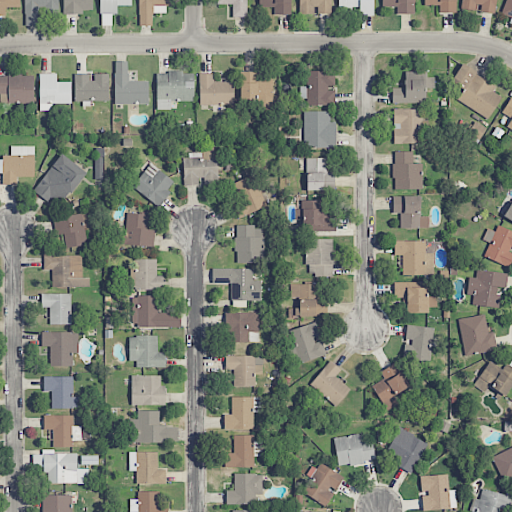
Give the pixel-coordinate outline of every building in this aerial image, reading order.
[(19,0),(0,0),(0,15),(6,16),(6,8),(20,8),(19,0)] [(58,0),(24,0),(24,26),(38,26),(38,7),(46,7),(46,14),(58,14),(58,0)] [(93,10),(93,0),(62,0),(63,14),(84,14),(83,10),(93,10)] [(117,14),(117,6),(131,6),(130,0),(99,0),(99,14),(117,14)] [(138,0),(139,26),(152,26),(152,13),(166,13),(166,6),(173,6),(172,0),(138,0)] [(217,0),(217,5),(233,5),(233,18),(247,17),(246,0),(217,0)] [(290,0),(259,0),(259,7),(273,8),(273,14),(291,15),(290,0)] [(298,0),(299,14),(315,14),(331,14),(331,0),(298,0)] [(373,0),(338,0),(338,10),(359,10),(360,16),(374,16),(373,0)] [(456,12),(456,0),(424,0),(424,5),(439,5),(439,13),(456,12)] [(462,0),(461,9),(477,11),(477,12),(495,14),(496,0),(462,0)] [(511,0),(506,0),(502,14),(511,17),(511,18),(510,25),(511,25),(511,0)] [(128,82),(128,61),(114,61),(115,104),(149,104),(148,81),(128,82)] [(457,101),(488,119),(501,97),(492,92),(496,85),(461,65),(451,81),(464,89),(457,101)] [(426,103),(425,89),(434,88),(434,77),(427,78),(427,71),(404,72),(405,88),(392,88),(392,104),(426,103)] [(272,106),(273,77),(257,77),(257,73),(241,72),(240,106),(272,106)] [(335,105),(334,88),(335,88),(334,72),(307,72),(307,106),(335,105)] [(157,110),(171,110),(171,102),(194,101),(194,73),(156,73),(157,110)] [(0,74),(0,103),(33,104),(34,76),(0,74)] [(40,111),(52,111),(52,104),(71,104),(71,82),(56,82),(56,74),(39,74),(40,111)] [(109,74),(92,74),(92,75),(75,74),(74,101),(108,102),(109,74)] [(234,82),(214,82),(214,74),(199,74),(199,105),(233,105),(234,82)] [(507,127),(511,130),(511,96),(501,113),(511,119),(507,127)] [(393,144),(417,144),(418,122),(425,122),(425,109),(394,109),(393,144)] [(335,122),(330,122),(330,111),(303,112),(304,148),(336,148),(335,122)] [(467,136),(479,142),(486,127),(473,122),(467,136)] [(34,146),(11,147),(11,156),(2,156),(2,185),(17,185),(17,177),(34,177),(34,146)] [(184,186),(201,185),(217,184),(216,149),(202,149),(203,158),(183,158),(184,186)] [(393,152),(394,190),(422,189),(422,163),(413,164),(413,152),(393,152)] [(86,171),(60,154),(34,192),(49,202),(51,200),(61,207),(86,171)] [(327,159),(306,158),(306,191),(335,191),(335,173),(327,173),(327,159)] [(95,180),(103,180),(103,161),(95,161),(95,180)] [(174,182),(151,163),(132,186),(158,208),(171,192),(168,189),(174,182)] [(267,207),(262,194),(264,193),(256,174),(228,185),(241,217),(267,207)] [(420,196),(392,196),(393,213),(400,213),(400,228),(428,228),(428,217),(420,217),(420,196)] [(336,231),(336,217),(326,217),(325,200),(301,201),(301,209),(295,210),(295,220),(304,220),(304,232),(336,231)] [(511,201),(503,216),(511,222),(511,201)] [(53,218),(56,235),(64,234),(67,248),(86,245),(84,228),(92,227),(90,213),(53,218)] [(154,229),(147,229),(148,214),(126,213),(125,246),(154,247),(154,229)] [(262,263),(263,227),(236,226),(235,263),(262,263)] [(511,231),(498,226),(495,232),(487,228),(482,240),(489,243),(484,257),(509,267),(511,259),(511,231)] [(333,239),(306,239),(306,276),(333,276),(333,239)] [(425,241),(394,241),(394,255),(402,255),(402,275),(434,275),(433,253),(425,254),(425,241)] [(51,287),(89,287),(89,278),(82,278),(82,255),(44,256),(44,270),(51,270),(51,287)] [(157,260),(136,259),(135,290),(164,290),(164,276),(156,276),(157,260)] [(232,284),(231,307),(246,308),(246,301),(261,301),(261,281),(252,281),(252,270),(213,268),(212,283),(232,284)] [(507,274),(476,270),(476,278),(469,277),(467,295),(474,296),(473,305),(497,308),(499,288),(506,288),(507,274)] [(429,313),(429,308),(437,308),(437,296),(427,297),(427,287),(407,288),(407,282),(394,283),(394,298),(406,298),(407,313),(429,313)] [(290,285),(290,298),(298,297),(298,308),(288,308),(288,317),(319,316),(318,284),(290,285)] [(50,325),(71,324),(70,294),(41,295),(41,308),(49,308),(50,325)] [(181,313),(157,313),(157,296),(132,296),(132,328),(181,327),(181,313)] [(259,342),(258,313),(229,313),(230,343),(259,342)] [(465,356),(497,351),(493,332),(488,333),(484,315),(459,320),(465,356)] [(291,330),(301,363),(326,355),(316,322),(291,330)] [(433,328),(406,325),(405,342),(404,342),(403,359),(430,362),(433,328)] [(78,333),(42,332),(41,347),(50,347),(50,366),(72,367),(72,354),(78,354),(78,333)] [(129,336),(129,361),(136,361),(136,368),(166,368),(165,353),(157,353),(157,336),(129,336)] [(234,386),(255,387),(255,375),(262,375),(263,356),(225,356),(225,370),(234,370),(234,386)] [(341,371),(330,361),(310,384),(335,407),(350,390),(335,376),(341,371)] [(489,386),(504,396),(511,384),(511,368),(505,364),(502,369),(490,361),(473,386),(484,393),(489,386)] [(372,386),(386,411),(398,404),(394,396),(409,387),(396,363),(380,372),(384,379),(372,386)] [(132,406),(165,405),(165,385),(161,385),(161,375),(131,376),(132,406)] [(73,377),(43,377),(43,392),(51,392),(52,409),(79,408),(79,397),(73,397),(73,377)] [(178,427),(159,427),(159,411),(137,411),(137,420),(130,420),(129,442),(178,443),(178,427)] [(53,447),(72,448),(72,441),(81,441),(81,426),(73,426),(73,416),(44,415),(43,430),(53,430),(53,447)] [(394,464),(411,473),(428,444),(398,427),(386,449),(398,456),(394,464)] [(333,438),(338,467),(375,461),(372,441),(360,443),(359,434),(333,438)] [(234,453),(225,453),(225,468),(254,467),(254,448),(254,435),(234,436),(234,453)] [(511,480),(511,447),(492,457),(504,484),(511,480)] [(46,483),(89,484),(89,469),(77,469),(77,454),(54,453),(54,450),(42,450),(42,455),(33,455),(32,467),(46,467),(46,483)] [(157,452),(129,452),(130,471),(137,471),(137,484),(166,484),(166,469),(158,469),(157,452)] [(344,476),(320,464),(312,479),(310,478),(302,493),(326,506),(334,492),(335,492),(344,476)] [(226,505),(256,505),(256,494),(263,494),(263,474),(234,474),(234,490),(226,491),(226,505)] [(456,509),(455,490),(448,491),(448,475),(420,476),(421,494),(422,510),(456,509)] [(473,499),(469,511),(471,511),(500,511),(501,509),(508,511),(511,497),(482,489),(479,500),(473,499)] [(167,511),(168,506),(157,506),(158,492),(138,492),(138,500),(130,499),(130,511),(129,511),(167,511)] [(71,511),(71,496),(42,496),(42,511),(71,511)]
